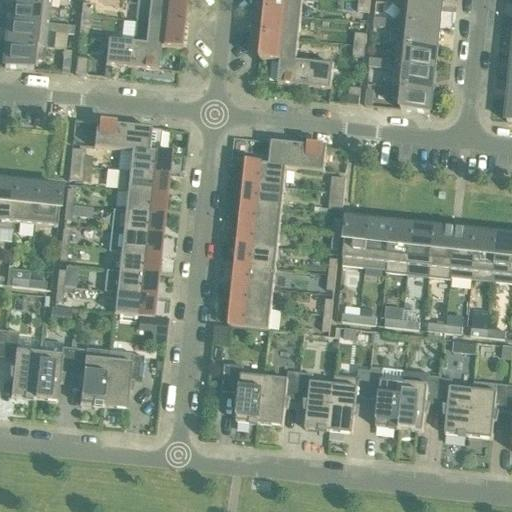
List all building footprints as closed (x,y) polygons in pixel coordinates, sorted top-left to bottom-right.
[(11,0),(11,5),(11,6),(50,10),(50,0),(11,0)] [(266,0),(265,14),(301,18),(303,0),(266,0)] [(402,0),(402,7),(441,11),(441,0),(402,0)] [(147,25),(183,29),(186,6),(137,1),(135,23),(147,25)] [(370,3),(359,2),(358,14),(369,15),(370,3)] [(9,4),(6,26),(47,30),(48,26),(50,10),(11,6),(11,5),(9,4)] [(82,5),(81,17),(92,18),(93,7),(82,5)] [(402,7),(400,23),(400,27),(438,31),(441,11),(402,7)] [(265,14),(263,37),(299,41),(301,18),(265,14)] [(92,18),(81,17),(79,29),(90,30),(92,18)] [(373,29),(386,30),(387,21),(374,20),(373,29)] [(387,21),(386,30),(399,31),(400,27),(400,23),(387,21)] [(183,29),(147,25),(135,23),(133,46),(134,46),(144,47),(144,48),(160,49),(160,50),(181,52),(183,29)] [(4,47),(6,47),(6,46),(45,50),(53,51),(55,35),(47,34),(47,30),(6,26),(4,47)] [(61,27),(48,26),(47,30),(47,34),(55,35),(60,36),(61,27)] [(61,27),(60,36),(73,37),(74,28),(61,27)] [(399,31),(397,47),(436,51),(438,31),(400,27),(399,31)] [(355,35),(354,47),(365,48),(367,36),(355,35)] [(260,61),(280,63),(296,63),(299,41),(263,37),(260,61)] [(105,68),(131,70),(134,46),(133,46),(107,43),(105,68)] [(6,46),(6,47),(4,69),(32,72),(34,62),(44,63),(45,50),(6,46)] [(134,46),(131,70),(158,73),(160,50),(160,49),(144,48),(144,47),(134,46)] [(365,48),(354,47),(353,59),(364,60),(365,48)] [(396,63),(395,67),(436,72),(439,51),(436,51),(397,47),(396,63)] [(63,59),(61,75),(68,76),(70,60),(63,59)] [(76,59),(75,68),(86,69),(87,60),(76,59)] [(369,69),(382,70),(383,62),(370,60),(369,69)] [(383,62),(382,70),(395,72),(395,67),(396,63),(383,62)] [(278,86),(304,89),(307,65),(296,63),(280,63),(278,86)] [(307,65),(304,89),(331,92),(334,67),(307,65)] [(432,92),(432,93),(434,93),(436,72),(395,67),(395,72),(393,88),(432,92)] [(86,69),(75,68),(74,76),(86,78),(86,69)] [(432,92),(393,88),(392,100),(402,101),(401,112),(429,115),(432,93),(432,92)] [(349,90),(348,106),(359,107),(361,91),(349,90)] [(365,108),(367,109),(372,109),(374,93),(367,92),(365,108)] [(93,150),(121,153),(124,128),(96,125),(94,148),(93,150)] [(121,153),(131,154),(131,153),(149,155),(149,154),(159,155),(161,132),(124,128),(121,153)] [(272,144),(269,167),(269,168),(287,170),(287,171),(297,172),(299,147),(272,144)] [(327,150),(299,147),(297,172),(324,175),(324,174),(327,151),(327,150)] [(71,151),(70,167),(77,168),(79,152),(71,151)] [(79,152),(77,168),(84,168),(86,153),(79,152)] [(131,154),(129,173),(169,178),(169,177),(167,177),(169,158),(171,158),(172,157),(169,156),(159,155),(149,154),(149,155),(131,153),(131,154)] [(244,185),(244,186),(285,190),(287,171),(287,170),(269,168),(269,167),(249,165),(247,165),(246,166),(249,166),(247,185),(244,185)] [(68,183),(75,184),(77,168),(70,167),(68,183)] [(77,168),(75,184),(83,184),(84,168),(77,168)] [(117,193),(127,194),(167,198),(167,197),(165,197),(167,178),(169,178),(129,173),(119,172),(117,193)] [(331,179),(329,195),(337,196),(338,180),(331,179)] [(338,180),(337,196),(344,196),(345,181),(338,180)] [(0,231),(12,233),(17,186),(0,184),(0,231)] [(17,186),(12,233),(13,233),(13,225),(34,227),(38,189),(17,186)] [(242,205),(242,206),(283,210),(285,190),(244,186),(246,187),(244,206),(242,205)] [(61,191),(38,189),(34,227),(57,230),(61,191)] [(67,192),(65,208),(72,208),(74,193),(67,192)] [(127,194),(125,214),(165,218),(165,217),(163,217),(165,198),(167,198),(127,194)] [(328,211),(335,211),(337,196),(329,195),(328,211)] [(337,196),(335,211),(342,212),(344,196),(337,196)] [(240,226),(281,231),(283,210),(242,206),(242,207),(244,207),(242,226),(240,226)] [(72,208),(65,208),(63,223),(71,224),(72,208)] [(125,214),(122,234),(163,239),(163,238),(161,238),(163,219),(165,219),(165,218),(125,214)] [(333,220),(332,236),(340,237),(342,221),(333,220)] [(342,269),(365,271),(370,224),(347,222),(342,269)] [(365,271),(385,273),(386,265),(387,265),(391,227),(370,224),(365,271)] [(238,246),(238,247),(279,251),(281,231),(240,226),(240,227),(242,227),(240,246),(238,246)] [(385,273),(408,276),(413,229),(391,227),(387,265),(386,265),(385,273)] [(408,276),(429,278),(434,231),(413,229),(408,276)] [(429,278),(450,280),(456,233),(434,231),(429,278)] [(62,232),(61,248),(68,249),(70,233),(62,232)] [(450,280),(472,283),(477,236),(456,233),(450,280)] [(122,234),(120,254),(161,259),(161,258),(158,258),(160,239),(163,239),(122,234)] [(340,237),(332,236),(330,252),(338,253),(340,237)] [(472,283),(493,285),(499,238),(477,236),(472,283)] [(493,285),(511,286),(511,239),(499,238),(493,285)] [(236,266),(236,267),(276,271),(279,251),(238,247),(240,247),(238,266),(236,266)] [(68,249),(61,248),(59,264),(66,264),(68,249)] [(120,254),(118,275),(158,279),(158,278),(156,278),(158,259),(160,259),(161,259),(120,254)] [(329,261),(327,277),(336,278),(337,262),(329,261)] [(66,267),(65,286),(77,287),(78,268),(66,267)] [(234,286),(234,287),(274,292),(276,271),(236,267),(236,268),(238,268),(236,287),(234,286)] [(58,273),(56,289),(63,289),(65,274),(58,273)] [(118,275),(116,295),(156,299),(154,298),(156,279),(158,280),(158,279),(118,275)] [(336,278),(327,277),(326,293),(334,293),(336,278)] [(11,289),(28,291),(29,283),(12,281),(11,289)] [(29,283),(28,291),(45,293),(46,285),(29,283)] [(231,307),(272,312),(274,292),(234,287),(233,288),(236,288),(234,307),(231,307)] [(63,289),(56,289),(54,304),(62,305),(63,289)] [(156,299),(116,295),(114,316),(152,320),(154,320),(154,319),(152,319),(154,300),(156,300),(156,299)] [(325,301),(323,317),(331,318),(333,302),(325,301)] [(272,312),(231,307),(231,308),(234,308),(231,327),(229,327),(229,328),(231,329),(270,333),(272,312)] [(331,318),(323,317),(321,333),(330,334),(331,318)] [(342,325),(359,327),(360,319),(343,317),(342,325)] [(360,319),(359,327),(376,328),(377,321),(360,319)] [(385,329),(402,331),(403,323),(385,321),(385,329)] [(403,323),(402,331),(419,333),(420,325),(403,323)] [(428,334),(445,336),(446,328),(428,326),(428,334)] [(446,328),(445,336),(462,338),(463,330),(446,328)] [(471,339),(488,341),(489,332),(471,331),(471,339)] [(489,332),(488,341),(505,342),(506,334),(489,332)] [(10,400),(34,402),(39,356),(16,353),(18,335),(6,334),(3,361),(14,362),(13,372),(9,371),(9,382),(12,382),(10,400)] [(65,377),(71,378),(74,351),(62,350),(61,358),(39,356),(34,402),(57,405),(59,387),(62,388),(65,377)] [(79,407),(103,410),(109,354),(108,353),(107,363),(86,361),(86,352),(74,351),(71,378),(78,379),(78,389),(81,390),(79,407)] [(109,354),(103,410),(126,412),(128,395),(131,395),(134,385),(141,386),(143,359),(132,357),(132,356),(109,354)] [(236,424),(260,427),(265,380),(241,377),(242,369),(231,368),(228,395),(235,396),(235,406),(238,407),(236,424)] [(376,429),(399,432),(405,385),(404,385),(406,373),(383,370),(382,382),(381,382),(382,374),(371,373),(368,400),(374,401),(375,411),(378,412),(376,429)] [(361,399),(368,400),(371,373),(359,372),(358,380),(335,378),(329,434),(353,437),(356,409),(359,410),(361,399)] [(291,402),(298,403),(301,375),(288,374),(287,382),(265,380),(260,427),(283,429),(285,412),(288,412),(291,402)] [(301,375),(298,403),(304,403),(304,414),(307,414),(305,432),(329,434),(335,378),(334,378),(333,387),(312,385),(313,377),(301,375)] [(430,407),(437,408),(440,380),(428,379),(427,387),(405,385),(399,432),(423,434),(425,417),(428,417),(430,407)] [(445,437),(469,439),(474,392),(452,390),(452,382),(440,380),(437,408),(444,408),(444,419),(447,419),(445,437)] [(499,414),(506,415),(509,388),(474,384),(474,392),(469,439),(492,442),(494,424),(497,425),(499,414)]
